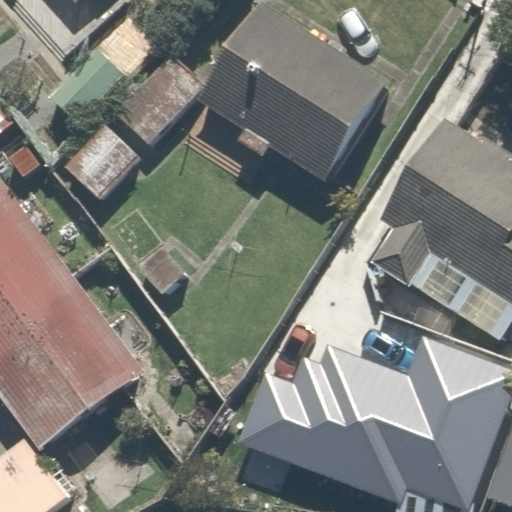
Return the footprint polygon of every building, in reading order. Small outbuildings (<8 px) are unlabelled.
[(52,0),(61,11),(76,0),(52,0)] [(387,86),(256,0),(204,79),(187,105),(319,191),(387,86)] [(414,278),(501,334),(511,317),(511,149),(486,133),(483,137),(446,113),(380,215),(395,225),(373,258),(412,282),(414,278)] [(4,161),(0,163),(0,388),(30,429),(42,447),(152,369),(4,161)] [(266,366),(239,439),(402,500),(409,483),(469,506),(511,393),(511,368),(425,335),(411,372),(331,342),(324,359),(305,352),(295,377),(266,366)]
